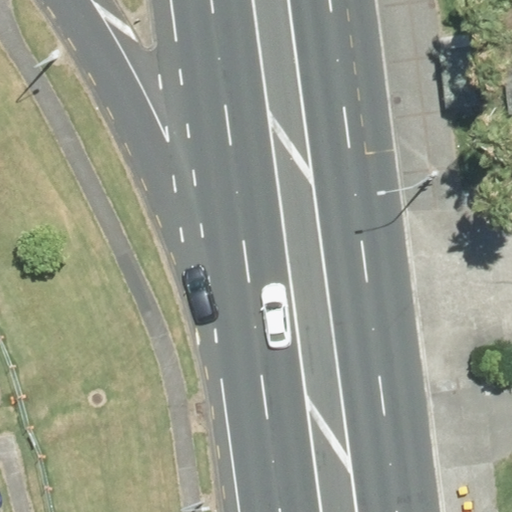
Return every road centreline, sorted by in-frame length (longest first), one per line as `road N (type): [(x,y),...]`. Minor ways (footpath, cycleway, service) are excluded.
road 1 (primary): [(315,308),(173,201),(73,0)]
road 2 (primary): [(273,0),(315,308)]
road 3 (residential): [(511,411),(330,426)]
